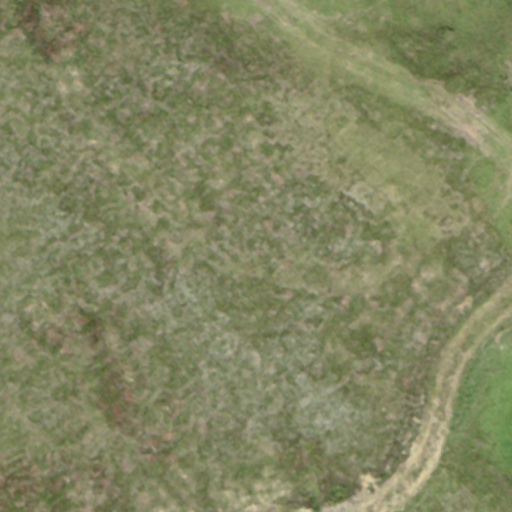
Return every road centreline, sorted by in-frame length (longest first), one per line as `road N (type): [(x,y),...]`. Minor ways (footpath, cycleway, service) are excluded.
road 1 (track): [(269,0),(359,64),(436,101),(511,162)]
road 2 (track): [(511,297),(459,351),(416,475),(372,511)]
